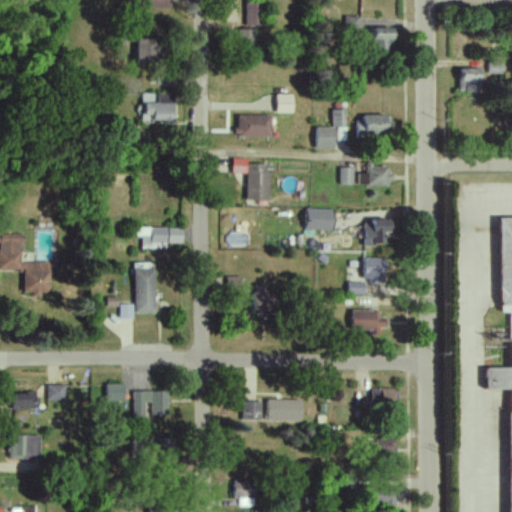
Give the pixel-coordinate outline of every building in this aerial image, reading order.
[(170,8),(169,0),(137,0),(137,8),(170,8)] [(246,25),(259,25),(259,2),(245,2),(246,25)] [(360,19),(347,16),(345,27),(358,30),(360,19)] [(372,49),(393,49),(394,28),(373,27),(372,49)] [(237,48),(254,47),(254,29),(237,30),(237,48)] [(158,39),(137,39),(136,62),(158,63),(158,39)] [(502,74),(503,61),(488,61),(487,73),(502,74)] [(480,93),(480,69),(459,68),(459,92),(480,93)] [(158,94),(157,102),(153,102),(153,94),(143,94),(142,121),(173,122),(175,94),(158,94)] [(275,113),(292,113),(292,95),(276,95),(275,113)] [(345,127),(345,110),(331,110),(331,127),(345,127)] [(271,116),(236,115),(236,136),(270,137),(271,116)] [(355,116),(355,136),(389,135),(389,116),(355,116)] [(333,149),(334,128),(316,127),(315,149),(333,149)] [(246,200),(268,201),(269,165),(246,164),(246,159),(232,159),(232,173),(247,174),(246,200)] [(387,166),(365,165),(365,173),(358,173),(357,185),(387,186),(387,166)] [(352,168),(339,168),(339,185),(353,184),(352,168)] [(332,231),(333,210),(305,209),(304,229),(332,231)] [(511,511),(511,219),(496,220),(499,313),(507,312),(509,368),(484,369),(485,390),(500,389),(504,511),(511,511)] [(363,246),(384,245),(384,232),(391,232),(390,220),(362,221),(363,246)] [(166,243),(182,243),(182,227),(137,228),(137,235),(141,235),(141,248),(166,248),(166,243)] [(48,262),(20,262),(21,234),(0,233),(0,270),(23,271),(23,294),(48,294),(48,262)] [(385,258),(363,258),(362,281),(384,281),(385,258)] [(133,314),(154,314),(153,268),(133,269),(133,314)] [(240,289),(239,276),(226,277),(226,290),(240,289)] [(363,282),(347,282),(347,294),(364,294),(363,282)] [(277,294),(252,294),(251,312),(276,313),(277,294)] [(131,304),(118,305),(118,319),(132,319),(131,304)] [(351,330),(386,331),(386,318),(379,318),(379,311),(351,310),(351,330)] [(123,384),(105,384),(105,401),(123,401),(123,384)] [(46,401),(64,401),(64,386),(46,385),(46,401)] [(397,389),(371,388),(370,405),(397,406),(397,389)] [(131,392),(132,420),(144,420),(143,402),(150,402),(150,415),(167,415),(166,391),(131,392)] [(10,394),(11,409),(35,409),(35,393),(10,394)] [(301,400),(266,399),(266,421),(300,422),(301,400)] [(241,420),(260,420),(260,402),(241,402),(241,420)] [(9,435),(8,459),(38,460),(39,437),(9,435)] [(374,439),(375,457),(395,456),(394,439),(374,439)] [(235,507),(253,507),(253,480),(234,481),(235,507)] [(369,508),(394,507),(393,489),(369,490),(369,508)]
